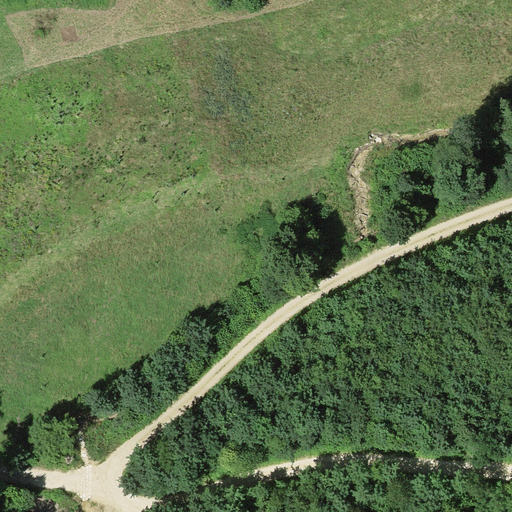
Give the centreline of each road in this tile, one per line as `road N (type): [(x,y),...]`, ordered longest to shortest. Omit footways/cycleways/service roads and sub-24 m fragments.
road 1 (track): [(111,483),(134,444),(279,316),(420,234),(511,202)]
road 2 (track): [(511,469),(359,456),(137,506),(119,502),(111,483)]
